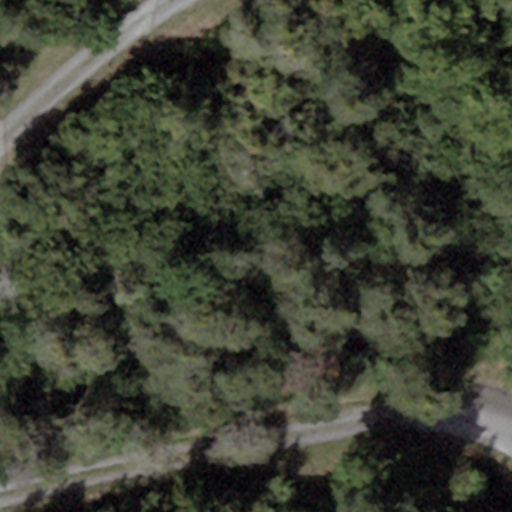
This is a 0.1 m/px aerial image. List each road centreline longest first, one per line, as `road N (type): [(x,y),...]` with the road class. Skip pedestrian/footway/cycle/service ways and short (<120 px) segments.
road 1 (track): [(511,449),(414,402),(0,474)]
road 2 (track): [(0,135),(80,67),(185,0)]
